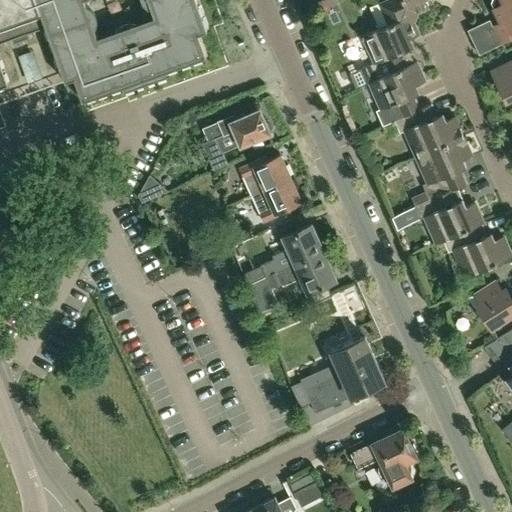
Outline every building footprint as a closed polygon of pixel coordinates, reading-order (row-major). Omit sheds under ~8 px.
[(0,0),(0,88),(8,86),(0,64),(0,42),(11,39),(13,44),(30,38),(28,33),(46,27),(65,81),(74,77),(82,100),(123,86),(124,90),(167,75),(165,70),(206,56),(198,33),(207,30),(196,0),(0,0)] [(387,0),(385,7),(415,18),(417,12),(429,7),(425,0),(387,0)] [(511,0),(496,0),(493,7),(501,23),(489,28),(496,44),(511,36),(511,0)] [(412,62),(403,42),(418,35),(413,23),(415,18),(385,7),(383,13),(388,24),(362,36),(374,62),(369,64),(376,78),(412,62)] [(408,88),(424,80),(415,61),(412,62),(376,78),(369,82),(380,107),(375,110),(382,126),(394,120),(394,119),(418,109),(418,108),(408,88)] [(511,61),(491,71),(505,100),(511,96),(511,61)] [(415,156),(462,135),(453,115),(438,122),(430,103),(418,108),(418,109),(394,119),(394,120),(399,132),(404,130),(415,156)] [(208,139),(215,136),(222,152),(240,144),(240,145),(271,132),(269,129),(272,128),(270,122),(264,119),(260,108),(235,119),(233,114),(219,121),(204,128),(208,139)] [(187,111),(183,119),(184,119),(193,125),(193,124),(197,118),(198,117),(187,111)] [(465,183),(456,162),(471,155),(462,135),(415,156),(427,182),(422,184),(429,198),(429,199),(449,189),(450,190),(465,183)] [(281,154),(268,160),(266,156),(240,167),(245,177),(252,194),(291,178),(281,154)] [(95,180),(100,171),(96,169),(91,178),(95,180)] [(150,176),(139,196),(142,203),(161,194),(167,191),(150,176)] [(301,201),(291,178),(252,194),(264,221),(289,210),(288,206),(301,201)] [(483,222),(474,201),(458,208),(450,190),(449,189),(429,199),(429,198),(413,205),(419,219),(424,216),(436,242),(443,239),(479,223),(483,222)] [(511,255),(503,235),(488,242),(479,223),(443,239),(448,251),(452,249),(464,276),(511,255)] [(284,236),(296,264),(323,252),(311,224),(284,236)] [(249,227),(239,231),(242,240),(253,236),(249,227)] [(335,279),(323,252),(296,264),(281,270),(266,276),(259,280),(249,284),(253,294),(263,290),(271,286),(271,288),(282,284),(283,285),(302,277),(308,291),(335,279)] [(261,265),(266,276),(281,270),(276,258),(261,265)] [(476,306),(490,329),(511,315),(511,297),(506,288),(502,290),(495,279),(473,293),(480,304),(476,306)] [(511,332),(511,330),(483,347),(493,360),(498,357),(505,350),(511,346),(511,332)] [(118,365),(138,357),(129,334),(109,342),(118,365)] [(331,350),(340,370),(316,380),(312,371),(300,377),(315,410),(351,394),(351,395),(384,381),(364,335),(331,350)] [(511,346),(505,350),(498,357),(511,374),(511,373),(511,346)] [(511,421),(502,428),(511,440),(511,439),(511,421)] [(380,458),(382,462),(379,466),(379,469),(380,473),(382,476),(385,479),(390,479),(393,485),(412,476),(405,461),(417,455),(416,453),(417,453),(413,443),(409,445),(402,429),(351,454),(358,468),(380,458)] [(171,442),(175,455),(183,453),(188,468),(195,466),(186,438),(171,442)] [(311,471),(289,482),(300,504),(322,493),(311,471)] [(166,508),(192,493),(185,482),(160,497),(166,508)] [(282,511),(275,496),(253,508),(254,511),(282,511)]
